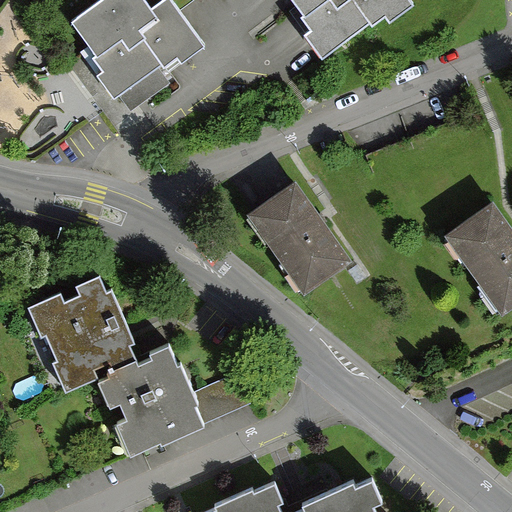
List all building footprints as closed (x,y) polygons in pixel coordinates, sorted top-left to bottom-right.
[(145,0),(105,0),(73,23),(106,69),(98,75),(113,96),(119,92),(129,104),(170,76),(164,67),(200,42),(169,0),(163,0),(151,9),(145,0)] [(293,0),(315,29),(306,35),(324,59),(385,15),(391,23),(414,7),(408,0),(293,0)] [(350,267),(295,189),(248,222),(303,300),(350,267)] [(511,314),(511,233),(495,210),(449,243),(504,320),(511,314)] [(65,387),(97,373),(111,368),(108,363),(137,351),(104,273),(77,284),(80,291),(64,297),(62,291),(30,304),(65,387)] [(111,368),(97,373),(110,404),(124,398),(130,413),(118,418),(132,449),(204,419),(170,337),(137,351),(108,363),(111,368)] [(289,510),(289,511),(382,511),(378,500),(384,498),(373,472),(289,510)] [(289,511),(289,510),(274,479),(200,511),(289,511)]
